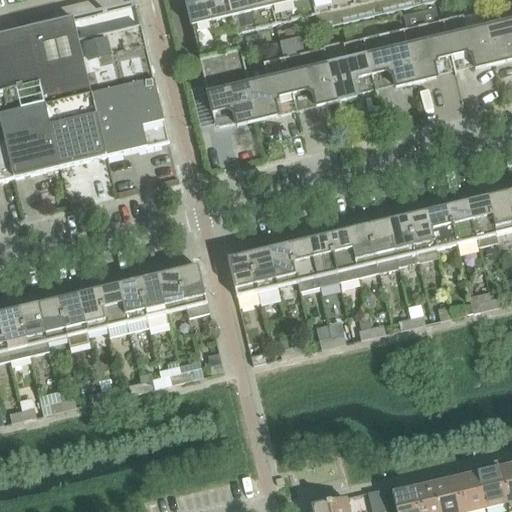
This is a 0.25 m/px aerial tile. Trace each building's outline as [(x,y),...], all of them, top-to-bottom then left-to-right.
[(203,7),(187,11),(200,64),(240,55),(236,38),(226,0),(205,0),(206,3),(204,3),(203,5),(203,7)] [(226,0),(236,38),(275,28),(268,0),(226,0)] [(315,19),(310,0),(268,0),(275,28),(315,19)] [(310,0),(315,19),(319,35),(359,25),(352,0),(310,0)] [(352,0),(359,25),(398,16),(394,0),(352,0)] [(394,0),(398,16),(438,6),(436,0),(394,0)] [(511,8),(502,11),(506,29),(486,34),(495,69),(511,64),(511,8)] [(439,11),(400,20),(404,35),(415,87),(436,82),(436,79),(433,69),(435,68),(436,66),(436,64),(451,60),(443,25),(439,11)] [(73,21),(27,32),(60,172),(107,161),(79,44),(73,21)] [(462,21),(443,25),(451,60),(467,57),(467,58),(470,60),(471,59),(475,73),(495,69),(486,34),(467,38),(462,21)] [(141,29),(79,44),(107,161),(169,146),(169,145),(141,29)] [(27,32),(0,38),(0,186),(60,172),(27,32)] [(296,32),(285,35),(287,43),(298,40),(296,32)] [(404,35),(363,44),(371,79),(373,79),(388,75),(388,77),(390,79),(392,78),(395,92),(415,87),(404,35)] [(303,59),(299,42),(280,47),(284,63),(296,112),(315,108),(316,111),(336,106),(323,54),(303,59)] [(373,79),(371,79),(363,44),(323,54),(336,106),(357,101),(356,98),(376,93),(373,79)] [(240,55),(200,64),(213,117),(229,113),(229,115),(232,116),(233,116),(237,130),(256,125),(244,73),(240,55)] [(284,63),(244,73),(256,125),(278,120),(277,117),(296,112),(284,63)] [(511,216),(507,196),(487,201),(496,239),(511,234),(511,216)] [(487,201),(467,206),(476,243),(478,252),(498,247),(496,239),(487,201)] [(467,206),(448,210),(457,248),(476,243),(467,206)] [(448,210),(428,215),(436,253),(457,248),(448,210)] [(428,215),(407,220),(418,266),(438,261),(436,253),(428,215)] [(407,220),(388,225),(399,271),(418,266),(407,220)] [(388,225),(368,229),(379,277),(399,272),(399,271),(388,225)] [(368,229),(348,234),(359,281),(379,277),(368,229)] [(348,234),(328,239),(337,276),(339,286),(359,281),(348,234)] [(328,239),(308,243),(317,281),(337,276),(328,239)] [(320,291),(317,281),(308,243),(288,248),(297,286),(300,296),(320,291)] [(288,248),(268,253),(277,291),(297,286),(288,248)] [(268,253),(249,258),(258,295),(277,291),(268,253)] [(249,258),(228,263),(237,300),(258,295),(249,258)] [(198,270),(177,275),(186,312),(189,322),(210,317),(198,270)] [(177,275),(158,279),(167,317),(186,312),(177,275)] [(158,279),(138,284),(149,331),(169,327),(167,317),(158,279)] [(138,284),(118,289),(129,336),(149,331),(138,284)] [(118,289),(98,293),(107,331),(109,341),(129,336),(118,289)] [(98,293),(78,298),(87,336),(107,331),(98,293)] [(89,346),(87,336),(78,298),(58,303),(67,341),(70,350),(89,346)] [(491,304),(493,313),(503,310),(501,302),(491,304)] [(58,303),(39,308),(47,345),(67,341),(58,303)] [(491,304),(481,307),(483,315),(493,313),(491,304)] [(39,308),(19,312),(30,359),(50,354),(47,345),(39,308)] [(451,314),(453,322),(463,320),(461,311),(451,314)] [(19,312),(0,316),(0,322),(10,364),(30,359),(19,312)] [(451,314),(441,316),(443,325),(453,322),(451,314)] [(411,323),(413,332),(423,329),(421,321),(411,323)] [(0,322),(0,366),(10,364),(0,322)] [(411,323),(401,326),(403,334),(413,332),(411,323)] [(371,333),(373,341),(384,339),(382,330),(371,333)] [(371,333),(361,335),(363,344),(373,341),(371,333)] [(342,340),(332,342),(334,351),(344,348),(342,340)] [(332,342),(321,345),(323,353),(334,351),(332,342)] [(292,352),(294,360),(304,358),(302,349),(292,352)] [(292,352),(282,354),(284,363),(294,360),(292,352)] [(262,359),(251,361),(253,370),(264,367),(262,359)] [(222,368),(211,371),(213,379),(224,377),(222,368)] [(192,376),(181,378),(183,387),(194,384),(192,376)] [(181,378),(171,381),(173,389),(183,387),(181,378)] [(141,388),(143,396),(154,393),(152,385),(141,388)] [(141,388),(131,390),(133,398),(143,396),(141,388)] [(102,397),(104,405),(114,403),(112,394),(102,397)] [(102,397),(92,399),(94,408),(104,405),(102,397)] [(72,404),(62,406),(64,415),(74,412),(72,404)] [(62,406),(52,409),(54,417),(64,415),(62,406)] [(22,416),(24,424),(35,422),(33,413),(22,416)] [(22,416),(12,418),(14,427),(24,424),(22,416)] [(476,470),(477,476),(485,511),(506,506),(498,471),(497,465),(476,470)] [(511,511),(511,467),(498,471),(506,506),(507,511),(511,511)] [(477,476),(456,481),(463,511),(482,511),(485,511),(477,476)] [(463,511),(456,481),(435,486),(441,511),(463,511)] [(441,511),(435,486),(414,491),(418,511),(441,511)] [(418,511),(414,491),(392,496),(395,511),(418,511)] [(385,492),(376,494),(378,503),(386,501),(385,492)] [(348,511),(346,501),(311,509),(311,511),(348,511)]
